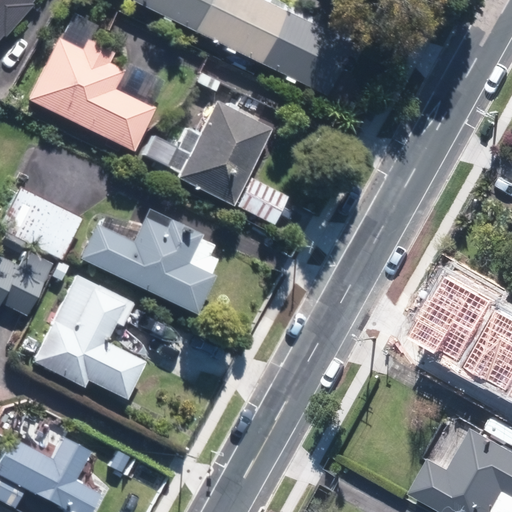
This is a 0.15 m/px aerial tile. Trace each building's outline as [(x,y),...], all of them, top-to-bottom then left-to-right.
[(0,0),(0,31),(28,0),(0,0)] [(256,0),(125,0),(125,1),(318,95),(344,43),(256,0)] [(54,41),(25,100),(128,151),(149,109),(110,90),(119,73),(54,41)] [(265,128),(211,102),(174,177),(228,204),(265,128)] [(281,197),(247,179),(233,205),(267,223),(281,197)] [(76,219),(15,189),(0,219),(0,231),(56,259),(76,219)] [(90,225),(74,258),(190,314),(208,277),(182,265),(196,235),(144,211),(128,243),(90,225)] [(0,301),(27,315),(52,264),(27,251),(19,266),(0,255),(0,301)] [(120,301),(71,276),(28,360),(77,385),(81,378),(119,397),(137,362),(99,342),(120,301)] [(211,338),(176,322),(161,356),(196,372),(211,338)] [(511,330),(509,329),(495,354),(483,347),(460,387),(511,417),(511,330)] [(430,458),(411,491),(447,511),(491,511),(504,489),(511,493),(511,448),(475,428),(451,470),(430,458)] [(0,501),(10,507),(20,489),(63,511),(84,511),(94,494),(69,481),(85,451),(57,436),(45,457),(7,437),(0,448),(0,501)]
